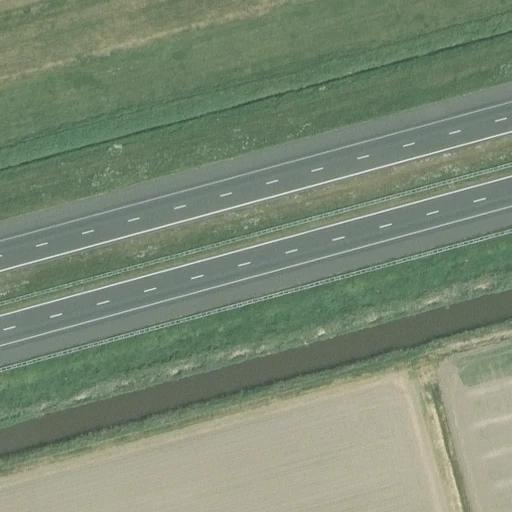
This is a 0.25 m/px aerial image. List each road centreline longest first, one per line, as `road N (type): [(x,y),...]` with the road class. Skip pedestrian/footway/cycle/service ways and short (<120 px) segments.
road 1 (motorway): [(0,332),(511,192)]
road 2 (motorway): [(511,118),(0,257)]
